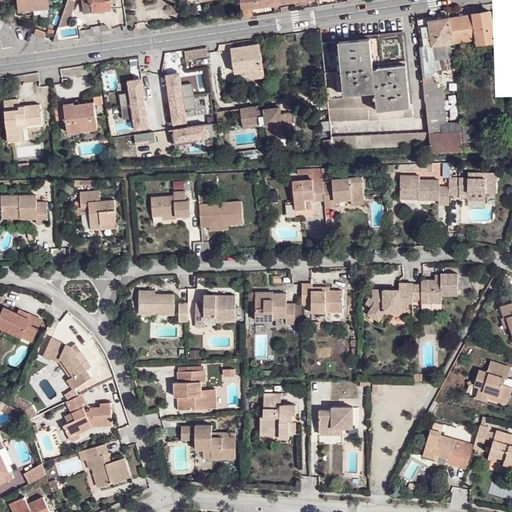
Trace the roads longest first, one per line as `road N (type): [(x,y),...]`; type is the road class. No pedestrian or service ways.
road 1 (tertiary): [(433,0),(20,62)]
road 2 (residential): [(135,271),(484,248),(511,258)]
road 3 (residential): [(163,500),(396,511)]
road 4 (residential): [(106,336),(163,500)]
